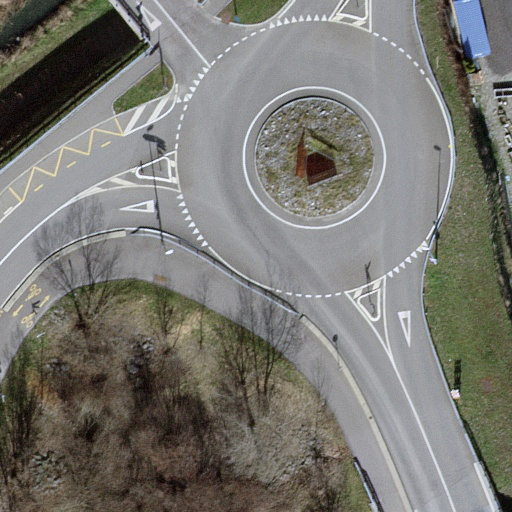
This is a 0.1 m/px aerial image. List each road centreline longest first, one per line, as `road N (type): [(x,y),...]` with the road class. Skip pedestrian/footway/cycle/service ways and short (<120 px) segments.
road 1 (unclassified): [(217,108),(122,158),(66,203)]
road 2 (secondary): [(294,264),(407,392)]
road 3 (secondary): [(407,392),(401,226)]
road 4 (unclassified): [(66,203),(143,202),(222,214)]
road 5 (secondary): [(401,226),(415,206),(426,158),(424,133),(403,89)]
road 6 (secondary): [(453,511),(407,392)]
road 7 (secondary): [(403,89),(354,53),(293,49)]
